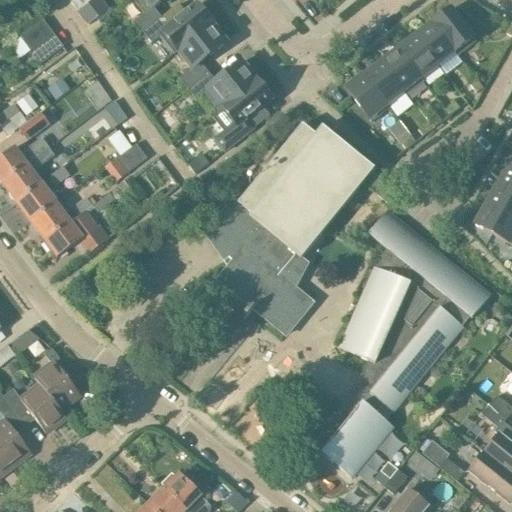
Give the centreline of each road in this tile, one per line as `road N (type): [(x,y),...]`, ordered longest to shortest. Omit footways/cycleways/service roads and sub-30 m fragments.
road 1 (residential): [(146,393),(49,310),(0,244)]
road 2 (residential): [(511,66),(478,123),(411,177),(450,211)]
road 3 (residential): [(146,393),(293,511)]
road 4 (residential): [(395,0),(317,52),(289,42),(255,0)]
road 5 (residential): [(30,511),(146,393)]
